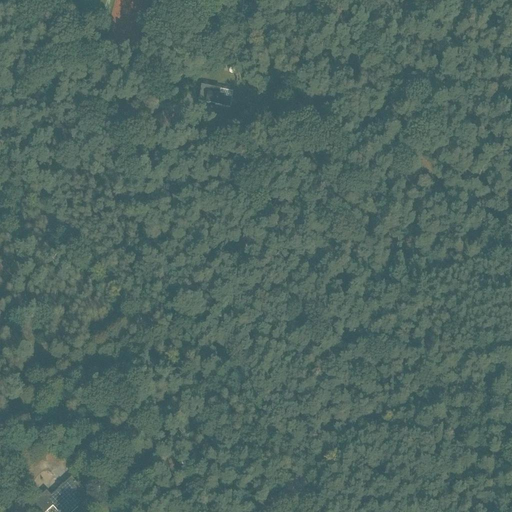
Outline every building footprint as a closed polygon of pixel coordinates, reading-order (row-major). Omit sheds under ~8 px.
[(227,71),(227,75),(227,78),(237,78),(237,63),(224,63),(224,71),(227,71)] [(221,90),(209,88),(206,103),(222,106),(224,96),(220,96),(221,90)] [(123,113),(121,126),(131,128),(134,115),(123,113)] [(89,497),(80,487),(71,478),(51,496),(46,491),(32,505),(38,511),(46,511),(53,507),(57,511),(73,511),(77,508),(89,497)] [(0,500),(2,503),(14,493),(11,490),(0,499),(0,500)] [(18,499),(5,511),(23,511),(27,509),(18,499)]
